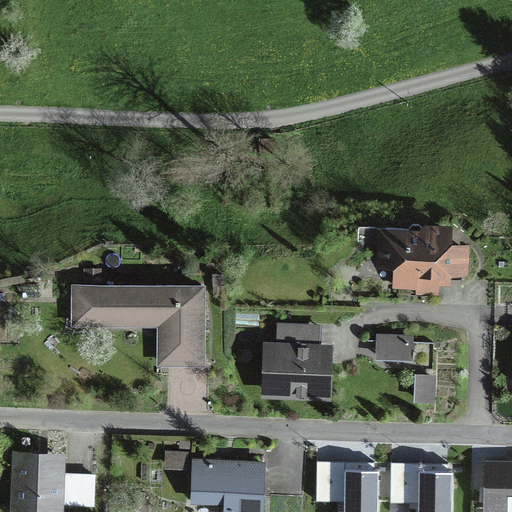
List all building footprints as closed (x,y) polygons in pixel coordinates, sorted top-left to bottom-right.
[(447,248),(447,231),(424,230),(418,224),(413,224),(408,229),(385,228),(383,282),(436,285),(437,280),(463,281),(465,249),(447,248)] [(202,286),(159,286),(159,289),(95,288),(95,323),(161,324),(161,362),(201,363),(202,286)] [(322,325),(276,323),(274,392),(320,394),(320,380),(327,380),(328,364),(321,364),(322,325)] [(379,337),(379,356),(410,357),(411,338),(379,337)] [(418,376),(417,399),(432,399),(433,376),(418,376)] [(59,457),(18,455),(16,511),(57,511),(57,503),(92,504),(93,474),(58,473),(59,457)] [(224,501),(223,511),(262,511),(265,464),(193,462),(191,500),(224,501)] [(511,463),(489,463),(488,506),(507,506),(507,511),(511,511),(511,463)] [(373,464),(319,464),(318,500),(339,500),(339,511),(376,511),(376,474),(373,474),(373,464)] [(447,465),(393,465),(392,500),(413,501),(413,511),(450,511),(450,475),(447,475),(447,465)]
